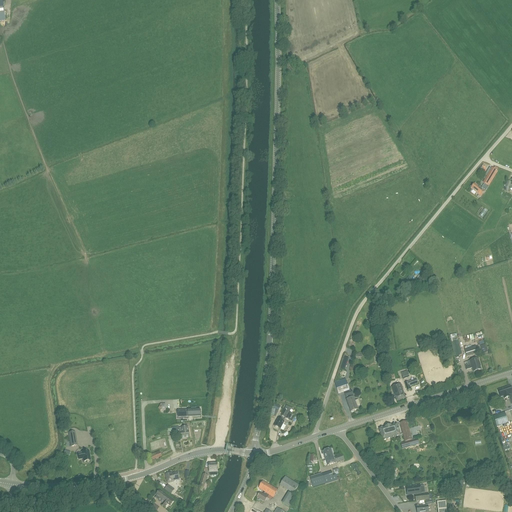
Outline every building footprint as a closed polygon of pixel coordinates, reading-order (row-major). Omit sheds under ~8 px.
[(497,172),(493,169),(484,182),(485,183),(488,185),(497,172)] [(472,187),(471,188),(474,190),(475,191),(481,196),(487,188),(488,185),(485,183),(484,186),(482,189),(479,187),(478,186),(475,184),(474,185),(473,184),(471,187),(472,187)] [(422,271),(418,277),(414,283),(418,285),(427,275),(422,271)] [(476,346),(474,347),(464,350),(467,357),(470,356),(476,354),(478,353),(476,346)] [(467,364),(468,365),(465,366),(466,370),(472,368),(473,372),(481,369),(480,366),(478,358),(469,361),(470,363),(467,364)] [(345,379),(335,382),(339,394),(344,392),(349,391),(349,390),(345,379)] [(408,382),(404,383),(407,391),(411,389),(410,386),(418,384),(416,379),(408,382)] [(401,383),(391,387),(394,396),(395,396),(397,401),(405,399),(403,393),(404,393),(401,383)] [(498,390),(500,397),(503,396),(504,399),(509,397),(511,405),(511,404),(511,389),(511,386),(498,390)] [(358,409),(354,397),(351,390),(349,390),(349,391),(344,392),(346,399),(347,399),(346,400),(351,412),(358,409)] [(160,412),(165,412),(168,408),(165,404),(160,404),(158,408),(160,412)] [(336,406),(332,407),(336,419),(344,416),(341,408),(337,410),(336,406)] [(280,419),(278,419),(274,426),(280,429),(284,422),(286,419),(289,420),(292,415),(290,413),(291,410),(286,407),(281,416),(280,419)] [(328,421),(336,419),(332,407),(328,409),(329,412),(325,414),(328,421)] [(497,426),(508,423),(505,412),(493,416),(497,426)] [(397,424),(379,429),(382,440),(400,435),(403,434),(405,442),(400,443),(402,449),(419,444),(417,439),(412,440),(407,421),(400,423),(400,424),(397,424)] [(188,431),(185,432),(185,427),(179,428),(179,433),(180,433),(181,438),(189,437),(188,431)] [(77,446),(75,432),(68,433),(70,447),(77,446)] [(343,454),(334,457),(331,449),(323,451),(327,465),(335,463),(344,460),(343,454)] [(83,462),(90,461),(89,451),(81,452),(81,453),(78,453),(79,460),(83,459),(83,462)] [(160,451),(150,455),(152,461),(162,456),(161,455),(167,453),(166,451),(161,454),(160,451)] [(357,462),(355,464),(360,474),(363,473),(357,462)] [(209,464),(209,472),(218,472),(217,463),(209,464)] [(338,480),(336,475),(333,476),(331,470),(310,477),(313,488),(338,480)] [(172,473),(165,474),(168,483),(174,482),(173,481),(180,479),(178,472),(172,473)] [(199,487),(204,488),(208,475),(203,474),(199,487)] [(281,483),(295,492),(300,482),(287,474),(281,483)] [(267,497),(269,495),(273,498),(278,490),(270,485),(269,485),(263,481),(259,489),(264,492),(262,494),(260,492),(257,497),(264,502),(268,497),(267,497)] [(164,490),(171,495),(175,489),(168,485),(164,490)] [(407,496),(421,494),(420,486),(406,488),(407,496)] [(157,496),(155,498),(163,504),(161,505),(164,508),(167,504),(170,506),(173,501),(159,491),(156,495),(157,496)] [(289,492),(285,503),(292,505),(295,493),(289,492)] [(437,502),(437,511),(447,511),(446,501),(437,502)] [(148,511),(149,511),(148,511),(157,511),(156,511),(159,507),(153,503),(150,507),(151,508),(148,511)]
